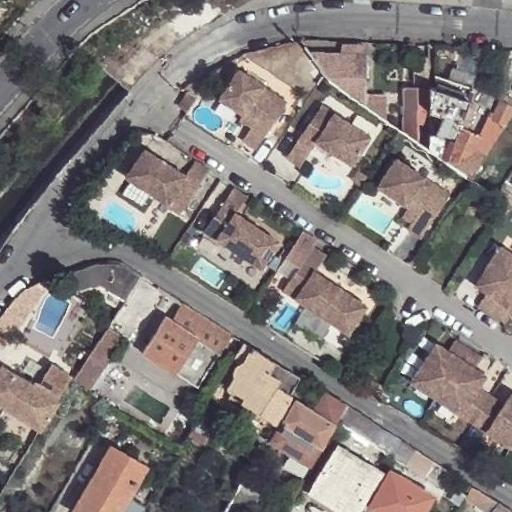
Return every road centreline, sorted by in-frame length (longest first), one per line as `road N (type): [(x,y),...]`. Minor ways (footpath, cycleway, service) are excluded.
road 1 (residential): [(18,254),(133,257),(511,497)]
road 2 (residential): [(141,106),(511,352)]
road 3 (residential): [(141,106),(186,60),(227,34),(296,17),(511,29)]
road 4 (residential): [(18,254),(141,106)]
